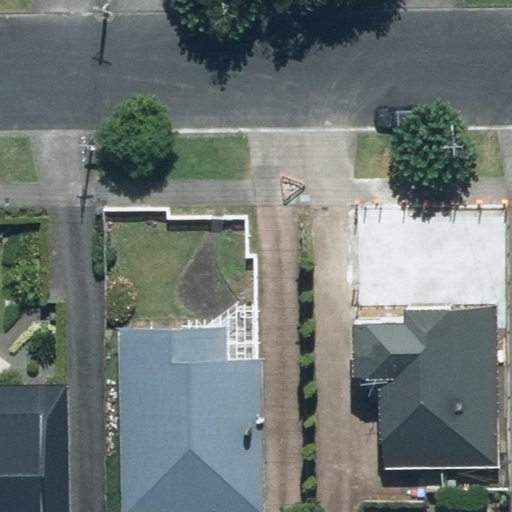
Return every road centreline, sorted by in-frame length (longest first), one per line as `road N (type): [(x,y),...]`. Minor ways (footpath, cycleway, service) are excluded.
road 1 (residential): [(511,73),(0,82)]
road 2 (unknown): [(282,77),(276,511)]
